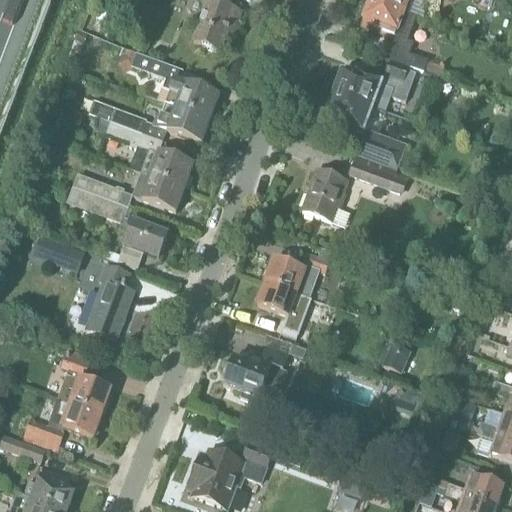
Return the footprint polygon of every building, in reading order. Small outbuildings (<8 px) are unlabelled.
[(370,0),(370,4),(407,17),(413,0),(370,0)] [(241,15),(209,3),(194,45),(221,55),(230,29),(235,30),(241,15)] [(367,18),(364,27),(378,32),(377,33),(395,40),(391,51),(396,52),(392,63),(410,70),(440,81),(444,72),(428,66),(428,64),(409,57),(414,46),(408,44),(416,21),(407,17),(370,4),(364,17),(367,18)] [(161,93),(169,96),(165,107),(210,123),(219,100),(179,85),(183,74),(137,57),(130,55),(115,61),(122,78),(135,72),(165,83),(161,93)] [(339,85),(335,96),(375,111),(385,115),(391,101),(405,106),(416,77),(409,74),(410,70),(392,63),(382,89),(346,75),(342,85),(339,85)] [(333,109),(329,120),(338,123),(336,129),(354,136),(364,140),(357,158),(358,159),(358,160),(397,175),(407,149),(379,138),(387,116),(385,115),(375,111),(335,96),(330,108),(333,109)] [(97,123),(111,127),(111,126),(142,138),(147,124),(94,105),(89,117),(98,120),(97,123)] [(156,118),(152,128),(201,147),(210,123),(165,107),(160,120),(156,118)] [(128,173),(141,177),(184,193),(193,169),(150,153),(149,155),(137,151),(142,138),(111,126),(111,127),(106,140),(130,148),(130,151),(136,153),(128,173)] [(358,160),(351,177),(390,192),(401,197),(407,183),(396,178),(397,175),(358,160)] [(312,189),(314,190),(304,215),(333,226),(338,211),(342,213),(347,200),(344,198),(348,186),(318,174),(312,189)] [(141,177),(136,189),(132,200),(176,217),(184,193),(141,177)] [(77,180),(73,192),(118,208),(123,194),(117,191),(116,194),(77,180)] [(102,253),(100,260),(137,273),(143,257),(158,263),(167,239),(124,222),(128,212),(118,208),(73,192),(68,204),(108,218),(106,222),(121,228),(119,235),(128,238),(120,260),(102,253)] [(39,241),(32,260),(77,276),(84,258),(39,241)] [(511,243),(509,242),(502,263),(510,266),(511,260),(511,243)] [(275,265),(267,287),(298,298),(298,299),(308,302),(318,275),(326,277),(330,266),(346,272),(348,264),(319,253),(316,261),(309,259),(305,269),(283,261),(281,267),(275,265)] [(99,284),(104,286),(86,334),(115,345),(134,296),(124,292),(129,279),(105,270),(99,284)] [(267,287),(259,309),(286,319),(285,324),(280,335),(279,340),(296,346),(311,303),(308,302),(298,299),(298,298),(267,287)] [(400,378),(409,357),(390,349),(381,370),(400,378)] [(62,371),(68,374),(58,402),(102,418),(110,394),(81,383),(83,379),(84,380),(88,370),(87,369),(90,360),(69,353),(62,371)] [(234,363),(225,390),(244,397),(242,402),(254,406),(256,402),(261,404),(275,409),(288,376),(284,374),(289,362),(266,353),(261,368),(244,362),(243,366),(234,363)] [(497,386),(493,398),(501,401),(506,389),(497,386)] [(501,401),(509,404),(504,418),(511,421),(511,391),(506,389),(501,401)] [(407,397),(395,393),(390,412),(410,419),(414,406),(423,409),(426,398),(408,392),(407,397)] [(23,439),(36,444),(35,447),(56,454),(57,452),(58,453),(64,437),(62,437),(64,432),(93,443),(102,418),(58,402),(47,432),(28,425),(23,439)] [(511,421),(504,418),(499,432),(496,438),(511,444),(511,421)] [(480,433),(459,426),(457,431),(478,438),(480,433)] [(483,426),(480,433),(478,438),(482,440),(486,441),(490,429),(483,426)] [(482,440),(477,456),(488,460),(511,468),(511,444),(496,438),(499,432),(490,429),(486,441),(482,440)] [(0,452),(41,467),(45,455),(0,439),(0,438),(1,435),(0,435),(0,452)] [(191,493),(197,495),(195,500),(225,511),(226,511),(235,489),(241,491),(245,481),(262,487),(273,457),(249,448),(244,462),(246,463),(244,468),(217,458),(214,465),(203,461),(191,493)] [(346,468),(337,495),(363,504),(370,483),(356,479),(359,472),(346,468)] [(23,499),(60,511),(67,511),(73,496),(65,493),(69,483),(37,472),(35,477),(41,479),(37,489),(28,486),(23,499)] [(471,479),(466,494),(464,500),(496,511),(504,491),(471,479)] [(457,491),(449,488),(445,500),(453,503),(457,491)] [(453,503),(462,506),(459,511),(496,511),(464,500),(466,494),(457,491),(453,503)] [(18,497),(12,511),(60,511),(23,499),(18,497)]
